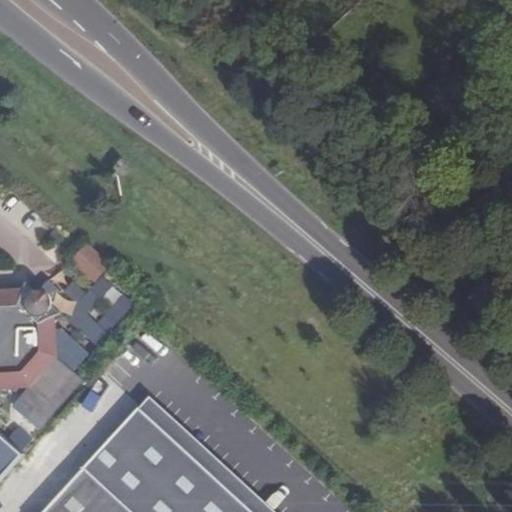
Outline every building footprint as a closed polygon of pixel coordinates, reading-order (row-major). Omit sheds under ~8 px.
[(477,199),(485,172),(460,160),(451,186),(477,199)] [(74,261),(97,283),(114,264),(91,242),(74,261)] [(57,363),(59,304),(50,294),(37,290),(30,283),(26,291),(0,292),(0,390),(35,387),(57,363)] [(152,384),(141,396),(273,509),(276,511),(301,511),(284,497),(152,384)] [(276,511),(273,509),(141,396),(42,511),(276,511)] [(0,489),(27,459),(0,434),(0,489)]
